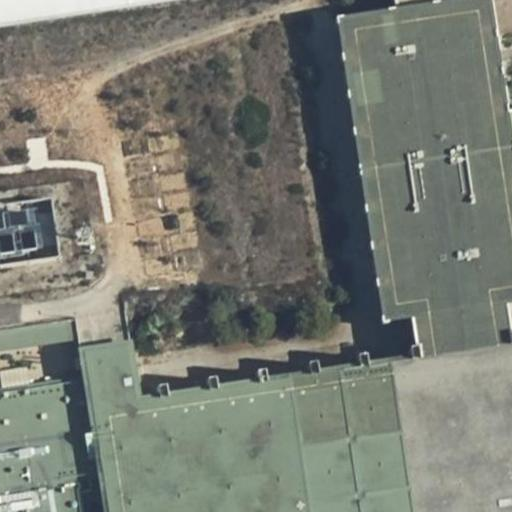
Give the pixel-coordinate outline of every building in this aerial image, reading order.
[(0,0),(0,14),(97,0),(0,0)] [(412,318),(417,356),(511,341),(511,336),(507,303),(511,301),(511,164),(505,111),(486,0),(460,0),(432,4),(394,10),(338,18),(383,322),(412,318)] [(393,0),(394,10),(432,4),(431,0),(393,0)] [(49,200),(0,206),(0,267),(60,260),(49,200)] [(0,511),(102,511),(78,346),(74,325),(0,335),(0,511)] [(511,511),(511,341),(417,356),(137,397),(129,339),(78,346),(102,511),(511,511)]
